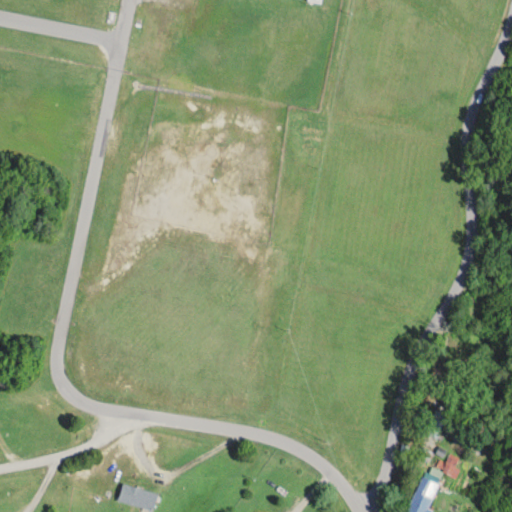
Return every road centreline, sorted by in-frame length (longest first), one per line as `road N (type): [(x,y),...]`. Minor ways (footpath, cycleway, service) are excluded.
road 1 (residential): [(345,491),(431,280),(510,0)]
road 2 (residential): [(146,413),(82,395),(65,337),(136,0)]
road 3 (residential): [(358,511),(301,442),(235,422),(146,413),(72,454),(0,467)]
